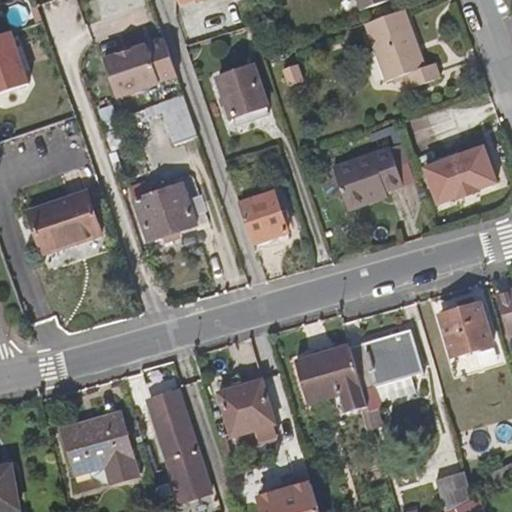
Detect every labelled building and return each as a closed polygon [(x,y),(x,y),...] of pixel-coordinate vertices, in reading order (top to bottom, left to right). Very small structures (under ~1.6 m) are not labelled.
[(354,0),(359,12),(389,2),(388,0),(354,0)] [(405,10),(366,25),(387,83),(410,74),(415,87),(443,77),(438,64),(428,67),(405,10)] [(147,46),(104,61),(118,99),(160,85),(147,46)] [(233,120),(269,107),(254,65),(218,77),(233,120)] [(286,89),(303,84),(298,67),(281,72),(286,89)] [(198,136),(184,95),(160,104),(174,145),(198,136)] [(408,160),(403,143),(334,169),(348,209),(369,202),(367,197),(402,184),(395,164),(408,160)] [(480,187),(497,181),(484,145),(423,166),(437,203),(454,197),(456,201),(481,191),(480,187)] [(149,180),(130,187),(134,200),(154,194),(149,180)] [(149,244),(199,226),(184,184),(154,194),(134,200),(149,244)] [(43,257),(103,236),(89,191),(28,212),(43,257)] [(240,205),(254,246),(290,233),(276,193),(240,205)] [(511,291),(499,295),(510,337),(511,336),(511,291)] [(451,359),(495,347),(481,303),(439,315),(451,359)] [(368,408),(369,412),(379,409),(384,407),(382,402),(416,392),(411,376),(423,373),(411,330),(350,348),(368,408)] [(368,408),(350,348),(296,363),(308,405),(341,396),(346,414),(361,410),(368,408)] [(260,442),(277,437),(274,427),(276,425),(264,381),(219,394),(232,439),(257,432),(260,442)] [(149,401),(182,503),(213,493),(204,464),(211,461),(207,449),(199,451),(180,391),(149,401)] [(374,431),(369,412),(368,408),(361,410),(368,432),(374,431)] [(369,412),(374,431),(384,427),(379,409),(369,412)] [(105,486),(139,476),(121,414),(62,431),(76,476),(91,473),(92,478),(105,486)] [(0,511),(15,511),(20,511),(13,466),(0,467),(0,511)] [(445,511),(447,511),(474,499),(466,472),(437,481),(445,511)] [(263,511),(319,511),(312,486),(261,501),(263,511)] [(482,511),(485,511),(480,495),(474,499),(447,511),(482,511)]
